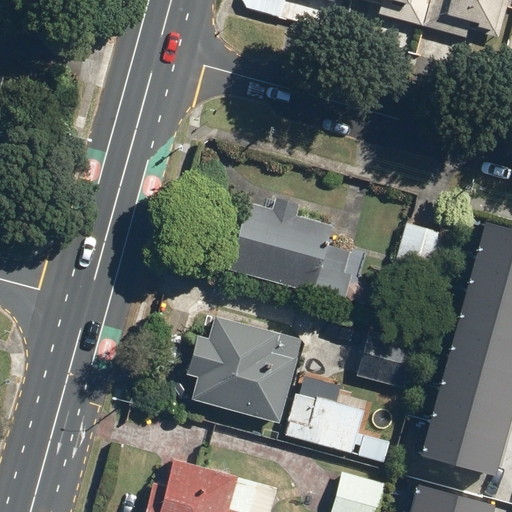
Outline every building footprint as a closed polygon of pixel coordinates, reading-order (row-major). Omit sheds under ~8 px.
[(378,0),(375,13),(421,25),(427,0),(378,0)] [(427,0),(421,25),(464,37),(466,30),(495,37),(504,0),(427,0)] [(224,225),(213,265),(308,291),(308,288),(342,297),(349,275),(340,272),(346,250),(324,244),(329,224),(293,214),(296,203),(271,196),(268,207),(243,201),(235,228),(224,225)] [(511,227),(484,220),(420,453),(494,473),(511,406),(511,227)] [(403,223),(387,282),(428,293),(445,234),(403,223)] [(195,376),(188,400),(277,423),(299,338),(211,315),(206,336),(193,333),(182,373),(195,376)] [(365,330),(354,375),(403,388),(415,343),(365,330)] [(292,392),(281,435),(351,453),(362,409),(292,392)] [(151,480),(142,511),(267,511),(275,485),(171,456),(163,484),(151,480)] [(338,470),(327,511),(375,511),(383,482),(338,470)] [(416,482),(408,511),(487,511),(490,502),(416,482)]
